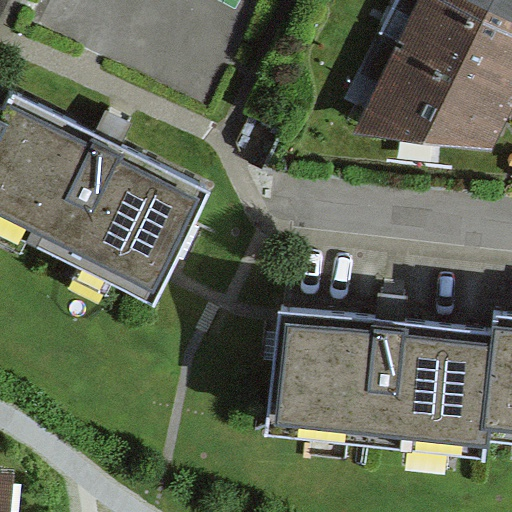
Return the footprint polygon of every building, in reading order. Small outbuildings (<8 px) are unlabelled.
[(416,0),(394,46),(505,98),(511,83),(511,26),(454,0),(416,0)] [(511,0),(454,0),(511,26),(511,0)] [(485,141),(505,98),(394,46),(360,121),(485,141)] [(0,215),(151,291),(206,183),(110,135),(10,85),(3,99),(0,97),(0,215)] [(282,307),(270,420),(485,442),(487,427),(511,429),(511,311),(494,310),(493,328),(390,318),(282,307)]
